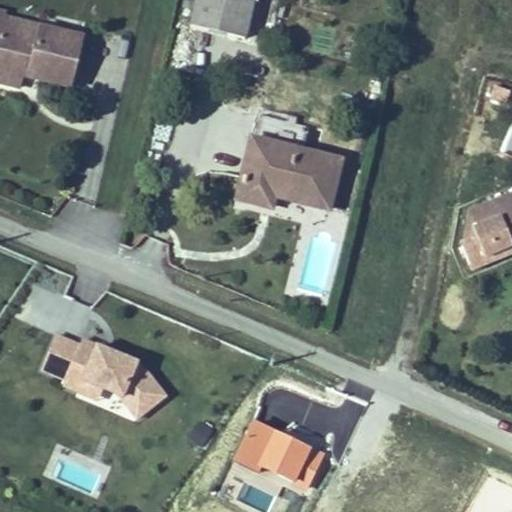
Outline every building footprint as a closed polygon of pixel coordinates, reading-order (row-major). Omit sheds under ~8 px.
[(197,0),(191,26),(245,39),(254,0),(197,0)] [(0,82),(19,88),(23,75),(24,68),(35,71),(33,78),(71,87),(83,38),(3,18),(0,30),(0,82)] [(35,71),(24,68),(23,75),(33,78),(35,71)] [(340,162),(252,140),(238,200),(263,206),(268,188),(308,197),(307,204),(329,209),(340,162)] [(272,208),(274,197),(307,204),(308,197),(268,188),(263,206),(272,208)] [(511,195),(495,203),(502,219),(480,229),(476,221),(469,224),(464,250),(471,267),(511,250),(511,195)] [(502,219),(495,203),(471,213),(469,224),(476,221),(480,229),(502,219)] [(511,250),(471,267),(474,273),(511,256),(511,250)] [(119,394),(137,417),(166,395),(145,369),(136,366),(137,362),(82,340),(80,345),(56,335),(43,369),(67,379),(64,385),(100,400),(105,388),(119,394)] [(267,368),(274,372),(278,364),(270,361),(267,368)] [(202,446),(212,430),(199,421),(188,438),(202,446)]
